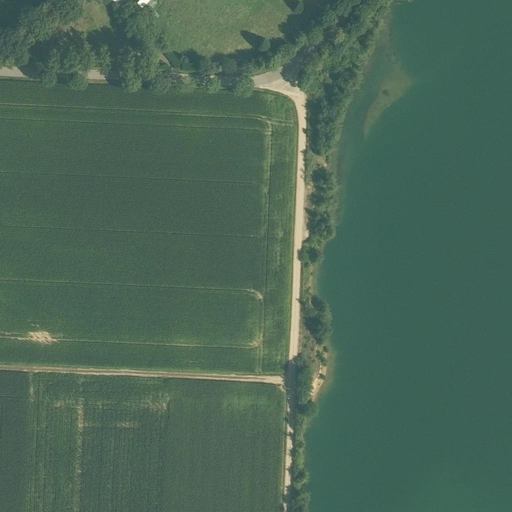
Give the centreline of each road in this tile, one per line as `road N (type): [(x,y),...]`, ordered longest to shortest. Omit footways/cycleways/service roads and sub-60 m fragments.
road 1 (unclassified): [(360,0),(295,67),(263,82),(0,71)]
road 2 (track): [(286,511),(302,120)]
road 3 (track): [(0,374),(291,386)]
